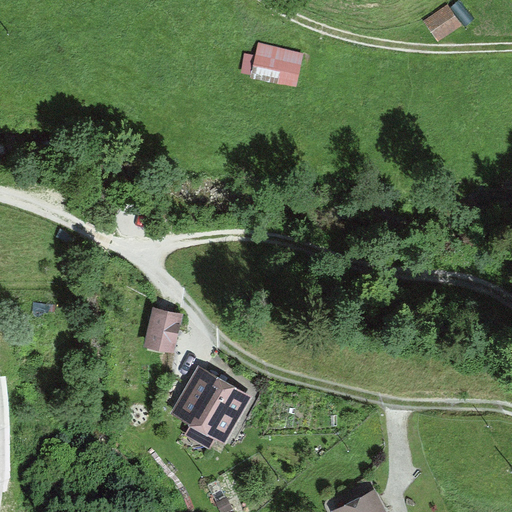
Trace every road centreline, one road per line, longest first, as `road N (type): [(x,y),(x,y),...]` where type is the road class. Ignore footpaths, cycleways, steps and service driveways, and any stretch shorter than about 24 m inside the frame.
road 1 (track): [(511,408),(490,400),(399,401),(271,370),(238,353),(137,251)]
road 2 (track): [(511,305),(442,271),(352,265),(274,231),(199,235),(137,251)]
road 3 (track): [(511,44),(371,39),(267,0)]
road 4 (track): [(137,251),(0,191)]
